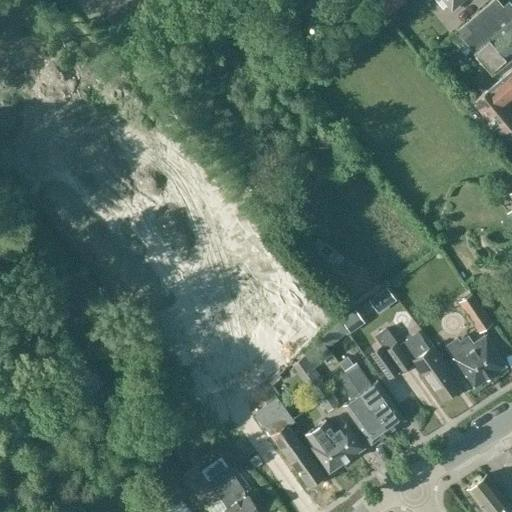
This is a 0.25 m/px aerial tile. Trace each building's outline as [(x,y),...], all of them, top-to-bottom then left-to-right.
[(136,7),(131,0),(124,0),(123,2),(130,11),(136,7)] [(295,0),(304,11),(317,0),(295,0)] [(442,0),(452,12),(465,0),(442,0)] [(511,56),(510,55),(511,53),(511,5),(509,2),(503,7),(497,0),(495,0),(450,38),(465,55),(471,50),(487,68),(473,80),(482,91),(511,66),(511,56)] [(130,11),(123,2),(116,6),(124,16),(130,11)] [(118,21),(124,16),(116,6),(110,11),(118,21)] [(118,21),(110,11),(104,16),(112,26),(118,21)] [(511,68),(493,85),(509,104),(511,101),(511,68)] [(511,107),(509,104),(493,85),(472,102),(471,101),(465,106),(495,142),(511,127),(511,107)] [(60,176),(123,138),(115,125),(52,163),(60,176)] [(143,289),(206,234),(173,196),(100,260),(118,280),(128,272),(143,289)] [(480,331),(489,325),(492,323),(471,292),(459,300),(480,331)] [(342,324),(350,334),(362,325),(354,315),(342,324)] [(320,334),(339,351),(351,337),(332,320),(320,334)] [(441,362),(417,329),(399,342),(386,325),(374,334),(382,344),(370,352),(389,378),(412,361),(441,400),(461,386),(444,360),(441,362)] [(282,358),(298,348),(285,328),(269,338),(282,358)] [(507,365),(485,335),(472,344),(468,337),(461,341),(458,337),(445,346),(474,388),(507,365)] [(327,346),(309,359),(315,366),(332,353),(327,346)] [(347,356),(338,362),(344,371),(353,364),(347,356)] [(344,371),(389,432),(406,420),(377,379),(370,384),(355,363),(353,364),(344,371)] [(372,444),(389,432),(344,371),(335,377),(351,399),(343,404),(352,416),(372,444)] [(310,388),(327,411),(339,403),(322,379),(310,388)] [(294,420),(282,404),(277,396),(256,411),(306,483),(322,472),(289,424),(294,420)] [(330,471),(364,448),(347,423),(337,430),(329,419),(307,434),(314,445),(313,446),(330,471)] [(260,511),(231,468),(230,469),(228,466),(218,473),(214,468),(206,473),(211,482),(228,507),(221,511),(260,511)] [(484,511),(511,511),(511,509),(486,475),(467,489),(484,511)] [(151,501),(159,511),(190,511),(191,511),(172,486),(151,501)]
